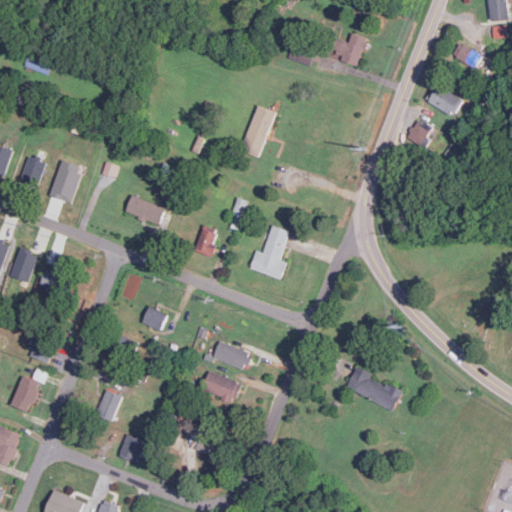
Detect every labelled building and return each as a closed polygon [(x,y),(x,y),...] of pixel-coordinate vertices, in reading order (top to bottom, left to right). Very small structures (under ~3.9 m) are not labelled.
[(510,19),(508,0),(488,0),(490,20),(510,19)] [(495,26),(496,38),(509,36),(507,24),(495,26)] [(342,37),(335,54),(359,64),(369,38),(355,32),(352,40),(342,37)] [(289,58),(312,64),(316,48),(293,42),(289,58)] [(475,66),(478,59),(475,57),(479,51),(462,42),(454,54),(475,66)] [(465,99),(437,82),(427,99),(456,116),(465,99)] [(260,156),(277,110),(259,104),(242,149),(260,156)] [(0,174),(5,176),(15,149),(0,143),(0,174)] [(47,162),(30,155),(20,179),(37,186),(47,162)] [(72,201),(85,166),(64,158),(51,194),(72,201)] [(120,164),(108,160),(103,172),(116,177),(120,164)] [(168,207),(134,193),(127,210),(161,225),(168,207)] [(231,219),(241,223),(249,199),(239,196),(231,219)] [(214,255),(219,227),(203,224),(197,251),(214,255)] [(251,267),(283,278),(288,261),(282,259),(291,230),(274,224),(265,251),(257,249),(251,267)] [(12,244),(0,238),(0,269),(1,270),(12,244)] [(38,253),(19,248),(12,276),(31,281),(38,253)] [(40,287),(48,290),(49,286),(64,292),(71,276),(48,267),(40,287)] [(144,321),(162,329),(169,313),(151,304),(144,321)] [(35,347),(32,354),(50,361),(57,344),(34,335),(30,346),(35,347)] [(215,357),(247,369),(253,352),(221,340),(215,357)] [(348,387),(395,409),(404,390),(372,376),(374,372),(358,365),(348,387)] [(243,380),(209,371),(204,390),(237,400),(243,380)] [(31,411),(43,382),(24,374),(12,403),(31,411)] [(114,420),(124,394),(108,388),(98,414),(114,420)] [(0,461),(10,466),(24,433),(0,422),(0,461)] [(120,454),(139,462),(147,440),(129,432),(120,454)] [(210,452),(208,459),(217,462),(223,445),(197,436),(194,446),(210,452)] [(45,511),(81,511),(86,501),(56,488),(45,511)] [(100,511),(120,511),(123,504),(105,498),(100,511)]
